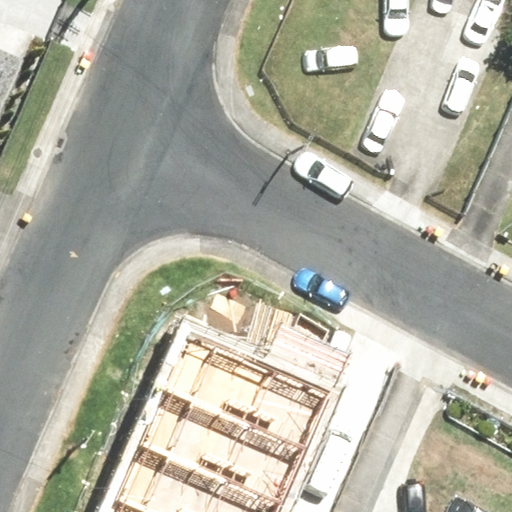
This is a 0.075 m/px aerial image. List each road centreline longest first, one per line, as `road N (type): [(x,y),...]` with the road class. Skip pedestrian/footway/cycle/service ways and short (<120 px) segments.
road 1 (residential): [(130,125),(511,325)]
road 2 (residential): [(130,125),(0,418)]
road 3 (residential): [(183,0),(130,125)]
